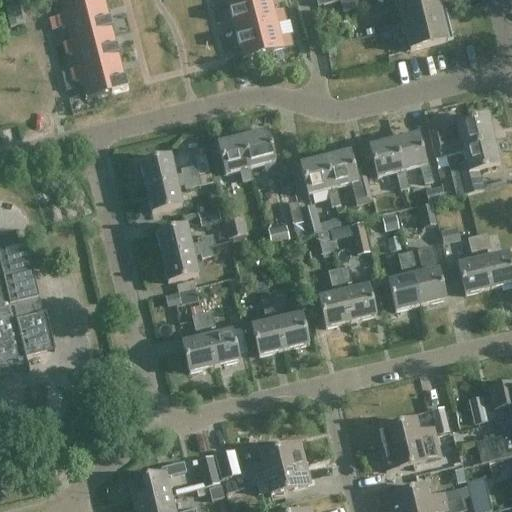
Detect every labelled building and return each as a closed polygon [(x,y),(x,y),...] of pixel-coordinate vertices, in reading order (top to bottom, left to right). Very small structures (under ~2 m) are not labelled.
[(50,0),(51,4),(59,2),(63,17),(104,6),(102,0),(50,0)] [(255,0),(228,7),(235,34),(276,24),(276,26),(284,24),(284,22),(281,12),(273,14),(269,0),(255,0)] [(326,0),(314,0),(317,9),(328,6),(326,0)] [(446,2),(445,0),(396,0),(409,53),(446,44),(435,0),(439,0),(441,3),(446,2)] [(58,31),(66,29),(70,44),(111,33),(104,6),(63,17),(55,19),(58,31)] [(17,9),(5,12),(9,29),(21,26),(17,9)] [(276,24),(235,34),(242,61),(291,49),(288,37),(280,39),(276,26),(276,24)] [(65,58),(73,56),(76,70),(118,60),(111,33),(70,44),(62,46),(65,58)] [(332,47),(326,48),(327,57),(334,56),(332,47)] [(80,82),(85,102),(126,91),(118,60),(76,70),(69,72),(72,84),(80,82)] [(434,162),(462,155),(461,151),(492,143),(486,119),(455,127),(459,142),(443,145),(440,131),(427,134),(434,162)] [(266,134),(241,140),(249,172),(263,168),(265,179),(276,176),(273,165),(274,165),(266,134)] [(417,137),(392,143),(400,175),(404,174),(419,170),(423,187),(432,185),(427,167),(424,168),(417,137)] [(249,172),(241,140),(216,147),(224,178),(238,174),(241,185),(252,182),(249,172)] [(400,175),(392,143),(367,150),(375,181),(394,176),(399,193),(408,191),(404,174),(400,175)] [(498,168),(492,143),(461,151),(462,155),(465,166),(448,170),(455,200),(482,194),(477,173),(498,168)] [(361,167),(352,169),(348,155),(323,161),(331,192),(335,191),(350,188),(355,209),(371,205),(361,167)] [(169,159),(138,166),(144,191),(197,179),(195,171),(195,169),(180,172),(181,177),(174,178),(169,159)] [(339,208),(335,191),(331,192),(323,161),(299,167),(306,198),(326,194),(330,211),(339,208)] [(197,179),(144,191),(150,216),(181,209),(176,189),(183,188),(184,192),(200,188),(198,180),(197,179)] [(300,201),(295,183),(283,187),(288,205),(300,201)] [(440,190),(425,194),(428,206),(443,202),(440,190)] [(391,198),(377,199),(378,215),(392,214),(391,198)] [(300,224),(297,212),(299,212),(297,204),(286,207),(291,226),(300,224)] [(429,208),(418,211),(422,231),(434,228),(429,208)] [(299,212),(297,212),(300,224),(304,239),(304,240),(320,236),(318,227),(313,209),(299,212)] [(217,211),(196,216),(199,229),(220,224),(217,211)] [(246,238),(241,219),(221,224),(226,243),(246,238)] [(394,219),(381,222),(384,235),(397,232),(394,219)] [(337,221),(318,227),(320,236),(328,234),(327,232),(339,229),(337,221)] [(300,224),(291,226),(295,241),(304,239),(300,224)] [(355,258),(367,255),(360,225),(348,228),(355,258)] [(154,236),(160,261),(214,248),(211,238),(196,242),(197,246),(190,248),(185,228),(154,236)] [(455,232),(441,235),(443,245),(458,242),(455,232)] [(328,236),(316,239),(319,250),(331,247),(328,236)] [(476,240),(489,293),(511,287),(511,279),(506,256),(487,261),(485,254),(489,253),(486,237),(476,240)] [(397,239),(386,241),(389,255),(400,252),(397,239)] [(489,293),(476,240),(466,242),(470,257),(474,256),(476,263),(456,268),(464,299),(489,293)] [(216,258),(214,248),(160,261),(166,286),(197,279),(192,259),(199,257),(200,262),(216,258)] [(431,250),(416,253),(406,256),(419,309),(444,303),(437,273),(431,250)] [(419,309),(406,256),(396,258),(400,274),(404,273),(406,280),(386,285),(394,315),(419,309)] [(346,270),(337,272),(349,326),(375,320),(367,289),(348,294),(346,287),(350,286),(346,270)] [(324,332),(349,326),(337,272),(327,275),(331,290),(335,289),(337,296),(317,301),(324,332)] [(178,305),(176,297),(164,300),(166,308),(178,305)] [(270,301),(282,354),(307,348),(300,318),(281,322),(279,315),(283,314),(279,299),(270,301)] [(282,354),(270,301),(260,303),(264,319),(268,318),(270,325),(250,330),(257,360),(282,354)] [(210,315),(200,317),(213,371),(238,365),(231,334),(211,339),(209,332),(214,331),(210,315)] [(187,376),(213,371),(200,317),(190,319),(194,335),(198,334),(200,341),(180,346),(187,376)] [(16,391),(11,367),(0,369),(0,393),(1,396),(4,411),(9,409),(20,407),(16,391)] [(511,408),(511,411),(511,385),(487,391),(492,412),(511,408)] [(479,400),(468,403),(471,416),(483,413),(479,400)] [(430,414),(436,438),(448,435),(442,411),(430,414)] [(374,432),(379,454),(434,440),(432,432),(417,436),(414,423),(374,432)] [(511,436),(474,446),(479,467),(511,459),(511,436)] [(434,440),(379,454),(384,475),(424,465),(439,462),(436,449),(434,440)] [(248,481),(303,467),(298,446),(258,456),(261,469),(246,472),(248,481)] [(232,479),(226,454),(213,458),(220,482),(232,479)] [(218,487),(211,459),(196,463),(203,491),(218,487)] [(126,484),(132,508),(170,499),(165,480),(184,475),(182,466),(160,471),(161,475),(126,484)] [(303,467),(248,481),(250,489),(266,485),(269,498),(282,495),(309,488),(303,467)] [(237,484),(223,487),(225,496),(240,493),(237,484)] [(220,489),(207,493),(211,504),(223,501),(220,489)] [(387,511),(421,511),(444,507),(442,498),(426,502),(423,489),(384,499),(387,511)] [(473,511),(484,508),(480,490),(469,493),(473,511)] [(456,494),(442,498),(444,507),(458,503),(463,501),(467,500),(465,492),(456,494)] [(282,495),(269,498),(270,504),(283,501),(282,495)] [(173,511),(170,499),(132,508),(133,511),(173,511)] [(460,511),(458,503),(444,507),(421,511),(460,511)]
